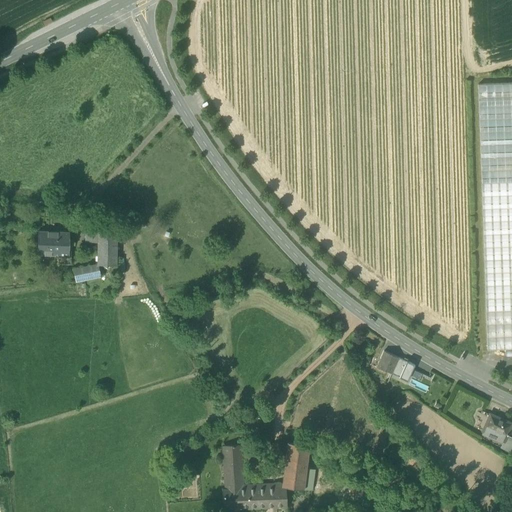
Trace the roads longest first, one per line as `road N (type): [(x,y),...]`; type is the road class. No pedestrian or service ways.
road 1 (tertiary): [(124,2),(230,179),(288,250),(358,312),(511,402)]
road 2 (secondary): [(124,2),(0,62)]
